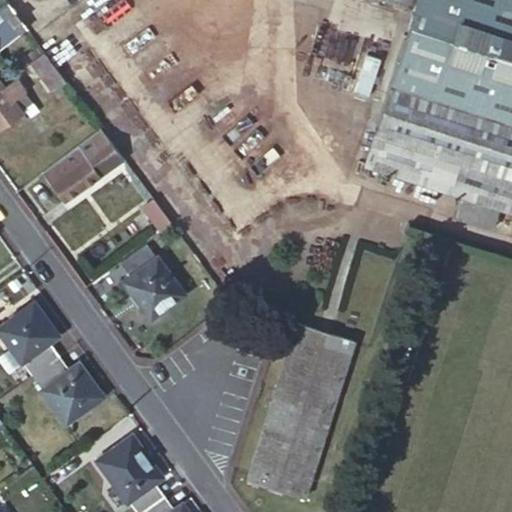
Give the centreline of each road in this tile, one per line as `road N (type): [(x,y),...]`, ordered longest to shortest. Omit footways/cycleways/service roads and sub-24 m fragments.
road 1 (residential): [(221,511),(0,206)]
road 2 (unknown): [(273,0),(280,95),(334,174)]
